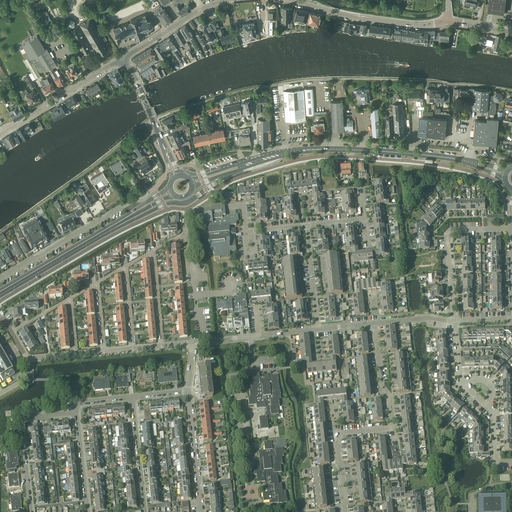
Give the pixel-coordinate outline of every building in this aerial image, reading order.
[(177,3),(174,5),(177,11),(179,15),(180,16),(191,10),(188,4),(182,8),(179,4),(186,0),(185,0),(181,0),(178,2),(177,3)] [(465,0),(464,6),(475,8),(475,7),(478,7),(479,2),(476,1),(476,2),(468,0),(465,0)] [(505,0),(488,0),(487,11),(504,13),(505,7),(505,3),(505,0)] [(107,4),(97,9),(100,16),(110,12),(107,4)] [(161,6),(161,7),(154,11),(156,14),(163,24),(164,25),(164,26),(165,26),(173,20),(164,8),(163,9),(161,6)] [(291,18),(291,8),(291,7),(282,7),(282,18),(282,22),(291,22),(291,18)] [(292,18),(292,20),(299,22),(302,11),(297,9),(296,11),(294,10),(292,18)] [(46,11),(36,17),(41,27),(52,21),(46,11)] [(302,11),(299,22),(307,24),(307,23),(309,14),(307,13),(307,12),(302,11)] [(309,14),(307,23),(314,25),(314,27),(314,28),(317,29),(318,28),(321,15),(309,12),(309,14)] [(150,28),(150,27),(151,26),(152,27),(152,26),(151,26),(152,24),(153,24),(153,23),(152,23),(151,21),(152,21),(152,20),(151,21),(149,19),(149,18),(149,19),(146,19),(146,18),(145,14),(136,17),(137,18),(131,20),(131,22),(113,27),(118,42),(118,41),(122,40),(122,41),(123,40),(123,39),(126,38),(127,39),(127,38),(131,37),(131,38),(132,38),(133,39),(135,38),(136,37),(148,33),(149,33),(150,31),(149,28),(150,28)] [(101,39),(89,18),(79,24),(93,48),(94,47),(99,55),(107,50),(102,42),(106,40),(104,37),(101,39)] [(216,19),(210,21),(210,22),(210,23),(213,29),(213,30),(219,28),(218,24),(217,21),(216,21),(216,19)] [(202,22),(199,24),(204,32),(203,33),(208,41),(213,38),(214,37),(210,31),(213,29),(210,23),(206,25),(204,26),(202,22)] [(243,27),(240,28),(240,33),(243,32),(244,36),(255,35),(254,23),(242,24),(243,27)] [(349,25),(345,25),(344,31),(348,32),(358,33),(358,31),(359,31),(360,25),(350,23),(349,25)] [(179,29),(185,40),(189,38),(196,50),(200,48),(190,32),(186,24),(179,29)] [(367,28),(366,35),(369,36),(369,33),(376,34),(377,26),(370,25),(370,28),(367,28)] [(28,31),(31,36),(35,33),(38,31),(35,26),(32,27),(32,28),(28,31)] [(377,26),(376,34),(383,35),(384,27),(377,26)] [(69,31),(78,47),(83,55),(90,51),(85,43),(86,43),(77,27),(69,31)] [(384,27),(383,35),(389,36),(389,39),(392,39),(392,36),(393,32),(390,31),(390,28),(384,27)] [(394,36),(401,37),(402,29),(393,28),(393,29),(393,32),(392,36),(394,36)] [(189,46),(185,40),(179,29),(173,33),(180,44),(183,43),(186,48),(189,46)] [(411,42),(413,43),(414,40),(415,31),(414,31),(402,29),(401,37),(400,40),(411,41),(411,42)] [(219,32),(218,32),(219,34),(220,34),(222,43),(226,42),(225,40),(232,39),(231,32),(227,33),(227,32),(225,33),(226,34),(224,34),(223,30),(219,31),(219,32)] [(200,31),(195,34),(197,37),(205,50),(207,49),(209,48),(207,45),(209,44),(208,41),(203,33),(201,34),(200,31)] [(425,44),(427,44),(429,32),(415,31),(414,40),(425,40),(425,44)] [(435,40),(448,41),(449,32),(443,31),(440,31),(440,32),(436,32),(435,40)] [(37,69),(39,67),(36,62),(37,61),(32,52),(44,46),(37,35),(22,44),(29,56),(25,59),(28,66),(33,63),(37,69)] [(478,42),(476,48),(482,49),(484,43),(485,44),(486,37),(477,35),(475,42),(478,42)] [(169,36),(166,38),(173,49),(175,51),(176,51),(177,49),(176,47),(169,36)] [(496,36),(493,49),(499,50),(502,37),(496,36)] [(166,38),(162,40),(168,50),(170,49),(171,50),(173,49),(166,38)] [(162,40),(158,43),(165,54),(166,57),(168,56),(168,55),(170,54),(168,50),(162,40)] [(158,43),(151,47),(156,54),(157,53),(160,58),(165,54),(158,43)] [(43,65),(45,70),(47,71),(49,70),(53,78),(58,86),(61,84),(62,85),(63,84),(64,83),(64,82),(60,75),(57,70),(54,71),(52,68),(56,66),(46,49),(46,50),(44,46),(32,52),(37,61),(36,62),(39,67),(43,65)] [(151,46),(131,58),(135,65),(136,64),(140,69),(158,57),(156,54),(151,47),(151,46)] [(173,49),(171,50),(173,53),(174,53),(178,60),(179,59),(181,58),(176,51),(175,51),(173,49)] [(41,75),(38,71),(37,69),(33,63),(28,66),(36,78),(41,75)] [(66,69),(70,78),(72,78),(73,78),(74,77),(74,76),(74,75),(77,74),(73,65),(72,65),(71,63),(68,64),(69,67),(66,69)] [(151,65),(140,71),(144,77),(155,71),(151,65)] [(164,68),(163,65),(159,67),(163,74),(164,74),(164,75),(168,73),(165,67),(164,68)] [(159,67),(159,66),(155,68),(159,76),(163,74),(159,67)] [(117,69),(109,74),(110,74),(116,84),(119,82),(121,85),(122,85),(125,83),(125,82),(117,69)] [(34,86),(27,74),(24,76),(31,88),(34,86)] [(43,79),(50,91),(51,90),(52,91),(54,90),(54,88),(50,81),(52,80),(49,76),(43,79)] [(50,91),(43,79),(40,81),(43,86),(41,87),(45,94),(46,94),(47,93),(48,92),(50,91)] [(88,99),(86,95),(88,94),(90,96),(91,95),(92,96),(95,94),(94,93),(101,89),(97,82),(86,90),(87,91),(84,93),(84,92),(80,94),(85,101),(88,99)] [(426,89),(426,91),(427,92),(427,100),(430,100),(430,101),(435,101),(435,89),(431,89),(429,88),(427,88),(426,89)] [(436,89),(435,89),(435,101),(444,101),(444,92),(447,92),(447,88),(441,88),(441,89),(436,89)] [(469,96),(473,96),(474,89),(469,88),(469,90),(458,89),(454,89),(454,94),(458,94),(458,97),(469,98),(469,96)] [(26,97),(26,98),(27,101),(29,100),(30,103),(34,101),(35,101),(36,100),(36,99),(37,99),(34,94),(35,94),(33,90),(28,93),(26,89),(23,90),(26,97)] [(354,90),(354,95),(357,95),(358,102),(370,101),(369,89),(354,90)] [(472,109),(488,111),(489,95),(490,90),(474,89),(473,96),(472,109)] [(283,91),(284,94),(284,101),(285,121),(306,120),(304,90),(283,91)] [(423,99),(420,99),(420,91),(409,92),(409,100),(416,100),(417,105),(423,105),(423,99)] [(488,111),(487,117),(490,117),(490,114),(494,114),(495,113),(496,104),(495,103),(496,102),(500,102),(502,100),(503,96),(500,93),(497,93),(494,95),(494,96),(489,95),(488,111)] [(65,101),(70,109),(72,108),(71,106),(77,102),(72,96),(65,101)] [(258,104),(256,104),(257,113),(260,113),(260,107),(259,107),(259,104),(263,103),(264,105),(265,106),(266,106),(267,105),(267,97),(257,98),(258,104)] [(241,103),(242,107),(244,114),(250,112),(251,118),(254,117),(251,105),(250,105),(249,101),(241,103)] [(342,101),(331,101),(333,132),(345,131),(353,130),(352,120),(344,121),(342,101)] [(403,103),(393,104),(394,121),(395,127),(396,137),(405,137),(403,103)] [(239,104),(231,105),(233,116),(241,115),(241,117),(244,116),(244,114),(242,107),(239,107),(239,104)] [(233,116),(231,105),(223,107),(225,113),(222,114),(223,121),(227,120),(226,118),(233,116)] [(314,105),(306,105),(307,115),(315,114),(314,105)] [(327,105),(315,106),(316,114),(326,114),(326,111),(328,111),(327,105)] [(9,112),(14,120),(14,121),(15,121),(24,115),(19,107),(19,106),(18,106),(9,112)] [(55,109),(51,112),(53,115),(55,119),(65,113),(67,112),(68,114),(71,112),(67,106),(62,109),(60,106),(58,107),(55,109)] [(379,109),(371,110),(372,136),(382,135),(381,116),(379,116),(379,109)] [(162,121),(163,125),(168,123),(171,123),(174,121),(172,116),(170,117),(162,121)] [(425,135),(426,136),(428,118),(426,117),(425,117),(419,117),(419,118),(418,118),(419,118),(418,135),(421,135),(424,135),(425,135)] [(432,137),(433,137),(434,124),(446,125),(447,119),(432,118),(426,117),(428,118),(426,136),(433,136),(432,137)] [(487,121),(485,144),(497,145),(499,119),(490,118),(490,117),(487,117),(487,118),(487,121)] [(312,126),(312,130),(315,130),(315,133),(320,132),(323,132),(323,128),(324,128),(323,118),(319,119),(320,122),(314,123),(315,126),(312,126)] [(258,119),(258,147),(268,147),(267,133),(268,133),(268,139),(273,139),(273,132),(269,132),(269,119),(258,119)] [(473,143),(485,144),(487,121),(475,120),(474,137),(472,137),(471,137),(470,138),(470,139),(471,139),(471,140),(473,140),(473,143)] [(168,134),(171,140),(179,137),(177,134),(180,133),(179,130),(183,128),(183,129),(188,127),(186,123),(185,123),(183,124),(182,124),(172,129),(173,132),(168,134)] [(19,134),(15,136),(18,142),(22,140),(27,137),(29,136),(29,135),(28,133),(27,132),(33,130),(31,127),(32,127),(31,126),(30,126),(29,124),(25,126),(24,127),(24,126),(21,127),(19,129),(16,130),(19,134)] [(434,124),(433,137),(445,138),(446,125),(434,124)] [(241,136),(238,136),(239,140),(240,140),(240,144),(250,142),(248,132),(250,131),(249,128),(243,129),(244,132),(241,133),(241,136)] [(215,131),(208,132),(210,141),(217,140),(225,138),(223,129),(215,131)] [(208,132),(200,134),(192,136),(194,145),(202,143),(210,141),(208,132)] [(10,134),(2,139),(7,147),(9,145),(10,147),(15,143),(10,134)] [(183,145),(188,143),(190,142),(188,139),(185,141),(182,135),(179,137),(171,140),(174,146),(178,144),(180,147),(183,145)] [(511,141),(504,141),(503,149),(511,150),(511,141)] [(135,157),(138,161),(145,156),(143,153),(147,150),(142,142),(133,147),(139,155),(135,157)] [(183,145),(180,147),(175,149),(179,157),(187,153),(183,145)] [(145,156),(138,161),(140,164),(139,164),(144,173),(152,168),(151,166),(154,164),(150,157),(147,160),(145,156)] [(120,158),(110,164),(116,175),(120,172),(121,173),(124,172),(123,170),(126,168),(120,158)] [(350,170),(350,163),(340,164),(341,171),(342,175),(350,175),(350,170)] [(358,165),(359,175),(362,174),(362,175),(365,175),(365,181),(368,180),(368,175),(366,175),(366,172),(365,172),(364,164),(362,164),(361,163),(359,163),(358,165)] [(111,185),(102,171),(90,178),(99,193),(111,185)] [(314,181),(311,181),(313,191),(312,191),(312,194),(317,193),(317,191),(321,190),(320,184),(319,184),(318,178),(313,179),(314,181)] [(374,186),(375,188),(385,187),(384,185),(387,185),(386,180),(372,181),(372,186),(374,186)] [(287,187),(288,196),(294,196),(293,193),(292,183),(290,184),(290,181),(285,182),(285,187),(287,187)] [(75,187),(78,192),(84,201),(85,204),(87,202),(89,205),(92,203),(92,202),(97,199),(86,182),(81,185),(80,184),(75,187)] [(255,198),(255,200),(260,199),(259,193),(262,192),(261,185),(256,185),(256,187),(254,188),(255,198)] [(241,199),(245,199),(244,189),(242,189),(242,187),(237,187),(238,195),(240,195),(241,199)] [(341,193),(342,198),(352,197),(352,195),(354,194),(353,189),(348,190),(349,192),(341,193)] [(78,192),(75,195),(75,196),(73,197),(72,197),(69,199),(72,203),(71,204),(70,204),(69,204),(68,206),(68,207),(69,208),(72,209),(73,208),(74,205),(75,205),(75,202),(76,202),(78,206),(82,204),(81,203),(84,201),(78,192)] [(294,198),(294,196),(288,196),(289,199),(284,199),(284,197),(281,197),(282,204),(284,204),(294,203),(294,198)] [(386,197),(376,198),(376,203),(379,202),(381,202),(381,205),(389,204),(388,199),(386,199),(386,197)] [(255,202),(256,207),(266,206),(265,201),(260,202),(260,199),(255,200),(255,202)] [(439,199),(431,208),(440,216),(443,212),(441,210),(443,208),(440,202),(439,199)] [(446,211),(451,211),(451,201),(451,199),(446,199),(446,203),(444,203),(444,202),(440,202),(443,208),(446,208),(446,211)] [(204,216),(205,218),(225,216),(224,206),(221,206),(221,205),(220,205),(219,205),(212,206),(211,208),(203,208),(203,209),(202,209),(202,210),(202,215),(204,216)] [(74,211),(78,216),(83,213),(79,208),(74,211)] [(427,211),(429,213),(436,219),(437,219),(440,216),(431,208),(427,211)] [(325,214),(324,209),(314,211),(315,213),(312,213),(313,218),(318,218),(317,215),(325,214)] [(59,227),(57,228),(59,232),(61,231),(62,233),(67,230),(70,229),(75,226),(72,222),(77,219),(73,213),(64,218),(64,219),(65,222),(59,225),(58,225),(59,227)] [(429,213),(426,216),(433,223),(436,220),(436,219),(429,213)] [(238,215),(229,216),(229,217),(226,217),(225,216),(205,218),(206,221),(205,221),(205,223),(203,224),(203,228),(208,228),(210,252),(212,252),(214,257),(215,257),(215,258),(219,257),(219,259),(220,259),(220,258),(230,257),(230,261),(231,261),(230,253),(236,251),(234,234),(235,234),(235,229),(230,230),(229,230),(229,226),(234,225),(236,225),(237,222),(238,221),(238,215)] [(267,216),(257,217),(257,219),(255,219),(255,224),(260,224),(260,221),(267,220),(267,216)] [(420,221),(416,223),(421,225),(426,227),(428,225),(430,227),(433,223),(426,216),(423,220),(424,221),(422,223),(420,221)] [(36,220),(20,228),(22,231),(21,232),(21,231),(21,232),(24,238),(25,239),(26,238),(27,240),(26,241),(26,242),(28,244),(27,244),(31,251),(31,250),(41,245),(42,245),(48,242),(48,241),(47,241),(41,229),(37,223),(36,220)] [(416,223),(417,235),(429,235),(428,229),(428,230),(427,227),(426,227),(421,225),(416,223)] [(175,225),(168,226),(169,233),(173,232),(173,235),(176,235),(176,232),(175,225)] [(169,233),(168,226),(160,226),(161,233),(161,236),(164,236),(164,233),(169,233)] [(345,230),(346,235),(356,234),(355,231),(358,231),(357,226),(352,227),(352,229),(345,230)] [(288,236),(288,241),(298,240),(298,238),(301,238),(300,233),(295,233),(295,235),(288,236)] [(144,243),(136,243),(137,252),(144,252),(144,250),(145,250),(144,246),(148,245),(150,245),(150,244),(153,244),(153,242),(152,237),(149,237),(149,240),(148,240),(147,240),(147,242),(144,243)] [(18,243),(17,244),(23,255),(29,252),(23,241),(22,241),(21,241),(18,242),(18,243)] [(352,250),(352,251),(358,250),(358,249),(358,248),(357,243),(347,244),(347,247),(345,247),(345,252),(350,251),(350,249),(352,249),(352,250)] [(23,255),(17,244),(16,244),(15,244),(12,245),(12,247),(11,247),(13,250),(10,251),(13,257),(16,255),(17,258),(23,255)] [(328,246),(318,247),(319,250),(316,250),(317,255),(326,254),(326,251),(329,251),(328,246)] [(2,252),(1,253),(7,264),(12,262),(8,255),(11,253),(8,247),(5,249),(3,250),(4,251),(2,252)] [(299,249),(289,251),(290,255),(293,255),(293,257),(297,257),(302,256),(302,252),(300,252),(299,249)] [(126,251),(126,250),(123,250),(123,252),(119,252),(120,259),(123,259),(123,257),(126,257),(126,256),(129,255),(129,251),(126,251)] [(376,250),(374,251),(375,256),(379,256),(380,258),(390,257),(389,250),(386,250),(376,251),(376,250)] [(372,251),(367,251),(368,262),(370,261),(371,264),(374,263),(376,263),(375,258),(373,258),(373,256),(374,256),(375,256),(374,251),(373,251),(372,251)] [(261,259),(262,261),(266,260),(266,258),(271,258),(271,257),(272,257),(273,257),(273,256),(273,252),(261,254),(261,259)] [(328,261),(325,261),(325,262),(328,261),(328,266),(329,275),(330,285),(331,290),(332,294),(331,294),(331,295),(343,293),(342,289),(342,284),(341,279),(341,274),(340,269),(340,264),(339,260),(339,255),(328,256),(328,261)] [(262,263),(263,273),(266,272),(267,275),(271,275),(270,267),(267,267),(267,263),(266,260),(262,261),(262,263)] [(293,260),(281,261),(282,266),(282,271),(283,275),(283,280),(284,285),(284,290),(285,295),(285,299),(296,298),(296,294),(299,293),(296,293),(296,289),(295,279),(294,269),(293,264),(292,264),(292,260),(293,260)] [(248,274),(253,274),(252,264),(250,264),(249,262),(245,262),(246,267),(246,272),(248,271),(248,274)] [(431,275),(429,275),(429,281),(432,281),(432,283),(439,282),(438,279),(441,279),(441,274),(431,275)] [(375,280),(370,280),(371,290),(376,290),(378,289),(378,284),(375,285),(375,280)] [(55,289),(55,296),(62,295),(62,292),(64,292),(64,289),(67,289),(66,283),(63,283),(63,285),(57,286),(57,289),(55,289)] [(431,289),(432,294),(442,293),(442,288),(436,288),(435,285),(427,286),(428,289),(431,289)] [(89,293),(85,294),(85,301),(93,300),(92,293),(91,293),(91,292),(89,292),(89,293)] [(352,296),(353,301),(363,300),(362,295),(362,293),(357,294),(357,296),(352,296)] [(442,293),(432,294),(432,299),(428,299),(429,302),(437,301),(436,298),(443,298),(442,293)] [(244,307),(247,307),(245,294),(240,295),(240,297),(236,298),(236,303),(239,303),(239,307),(244,307)] [(228,316),(236,315),(237,318),(248,317),(247,309),(245,309),(244,307),(239,307),(239,303),(236,303),(236,298),(226,299),(226,302),(227,302),(228,311),(227,311),(228,316)] [(295,303),(295,307),(305,306),(305,304),(307,304),(307,299),(299,300),(299,302),(295,303)] [(20,309),(13,310),(13,311),(14,320),(16,319),(22,319),(22,316),(28,315),(28,310),(38,309),(38,306),(41,306),(41,302),(24,303),(24,304),(20,306),(20,309)] [(223,312),(227,311),(228,311),(227,302),(226,302),(217,303),(218,310),(222,310),(223,312)] [(441,312),(441,309),(444,309),(443,304),(434,305),(434,313),(441,312)] [(238,320),(237,320),(226,321),(227,325),(228,325),(228,330),(229,329),(230,332),(234,331),(234,329),(239,328),(238,321),(238,320)] [(248,320),(238,321),(239,328),(242,328),(243,329),(249,329),(248,320)] [(28,328),(19,333),(23,340),(30,335),(32,334),(28,328)] [(30,335),(23,340),(26,346),(34,341),(30,335)] [(34,341),(26,346),(30,352),(37,347),(34,341)] [(0,377),(3,382),(14,375),(0,350),(0,377)] [(330,357),(330,360),(335,359),(335,357),(339,356),(339,351),(329,352),(330,357)] [(493,363),(493,368),(497,371),(504,364),(500,361),(496,365),(495,363),(493,363)] [(198,366),(197,367),(198,370),(199,370),(200,378),(198,379),(199,382),(200,382),(210,381),(209,365),(198,366)] [(503,377),(507,377),(507,375),(506,374),(510,370),(506,366),(499,373),(503,377)] [(159,382),(162,382),(162,383),(171,382),(171,381),(173,381),(173,382),(177,382),(176,376),(175,369),(172,370),(172,373),(157,375),(158,384),(159,384),(159,382)] [(136,380),(139,380),(140,383),(151,382),(151,381),(154,381),(153,373),(150,373),(150,375),(145,376),(144,373),(137,374),(136,375),(136,380)] [(267,420),(276,419),(276,414),(278,414),(277,407),(279,407),(278,399),(280,399),(279,391),(277,376),(259,377),(258,374),(251,374),(252,382),(250,382),(250,390),(248,390),(249,398),(247,398),(248,406),(256,405),(256,409),(265,408),(265,413),(265,416),(266,416),(266,417),(258,418),(259,426),(257,426),(257,430),(268,429),(267,420)] [(125,387),(124,384),(127,384),(127,383),(130,383),(129,375),(126,375),(126,377),(115,378),(116,388),(125,387)] [(104,377),(105,379),(104,379),(104,380),(94,381),(94,384),(93,384),(93,388),(94,388),(95,391),(103,390),(103,388),(105,387),(106,389),(109,389),(108,378),(108,376),(104,377)] [(200,382),(199,382),(199,386),(201,386),(201,394),(200,394),(201,398),(202,398),(212,397),(210,381),(200,382)] [(446,404),(447,403),(453,396),(452,396),(449,393),(445,395),(446,396),(442,400),(446,404)] [(447,403),(450,406),(456,400),(454,397),(453,396),(447,403)] [(450,406),(454,409),(460,403),(459,402),(456,400),(450,406)] [(178,401),(172,402),(173,409),(179,408),(179,411),(182,410),(183,411),(185,411),(185,408),(182,408),(182,404),(181,404),(181,403),(179,402),(178,402),(178,401)] [(454,409),(453,410),(457,414),(463,406),(461,404),(460,403),(454,409)] [(313,407),(314,412),(324,411),(323,406),(323,404),(318,404),(318,406),(313,407)] [(459,415),(462,419),(463,418),(469,412),(468,411),(465,408),(459,415)] [(465,423),(466,421),(472,415),(470,412),(469,412),(463,418),(462,419),(461,420),(465,423)] [(468,427),(469,426),(469,425),(476,418),(475,418),(472,415),(466,421),(467,422),(466,424),(468,427)] [(473,429),(478,426),(477,425),(480,422),(477,419),(476,418),(469,425),(469,426),(473,429)] [(68,422),(62,422),(63,431),(70,431),(70,427),(69,427),(68,422)] [(51,427),(48,427),(49,433),(50,433),(52,433),(58,432),(57,423),(51,424),(51,427)] [(118,427),(119,432),(127,431),(127,426),(125,426),(125,424),(120,425),(120,427),(118,427)] [(31,429),(30,429),(30,433),(31,433),(31,434),(30,434),(30,435),(38,434),(37,428),(39,428),(39,425),(38,425),(34,425),(34,429),(31,429)] [(88,430),(88,436),(97,435),(97,432),(99,432),(99,427),(88,428),(89,430),(88,430)] [(260,467),(253,467),(254,476),(256,476),(257,483),(264,482),(265,484),(265,488),(262,488),(263,499),(263,502),(269,501),(269,504),(278,503),(278,504),(286,503),(285,491),(282,492),(281,484),(278,484),(277,473),(281,473),(280,465),(282,465),(281,457),(283,457),(283,449),(286,448),(285,441),(263,443),(264,451),(258,451),(260,467)] [(483,448),(472,449),(469,449),(469,453),(473,453),(481,453),(481,456),(489,456),(489,453),(483,453),(483,448)] [(6,461),(7,474),(15,473),(14,470),(16,469),(16,466),(18,466),(18,459),(18,458),(17,451),(7,452),(7,461),(6,461)] [(382,459),(382,460),(387,460),(387,458),(387,457),(386,452),(376,453),(377,458),(382,458),(382,459)] [(357,455),(348,456),(348,461),(348,464),(349,464),(353,463),(353,461),(358,460),(357,455)] [(403,460),(396,461),(397,470),(402,470),(402,465),(403,465),(405,465),(404,460),(403,460)] [(96,471),(97,474),(105,473),(104,470),(104,464),(101,465),(92,466),(93,471),(96,471)] [(122,479),(125,478),(134,477),(133,472),(128,473),(128,470),(120,471),(120,474),(122,473),(122,479)] [(92,477),(93,482),(101,481),(101,476),(105,475),(105,473),(97,474),(97,476),(92,477)] [(8,475),(9,488),(19,487),(18,474),(8,475)] [(208,486),(208,493),(216,492),(216,490),(220,488),(220,486),(223,486),(230,485),(230,481),(222,482),(215,483),(215,485),(208,486)] [(405,499),(408,499),(407,493),(405,494),(404,489),(399,489),(400,499),(405,499)] [(478,511),(506,511),(506,495),(502,496),(502,492),(482,492),(482,496),(478,496),(478,511)] [(10,497),(12,510),(12,511),(19,511),(19,509),(22,509),(20,496),(10,497)]
